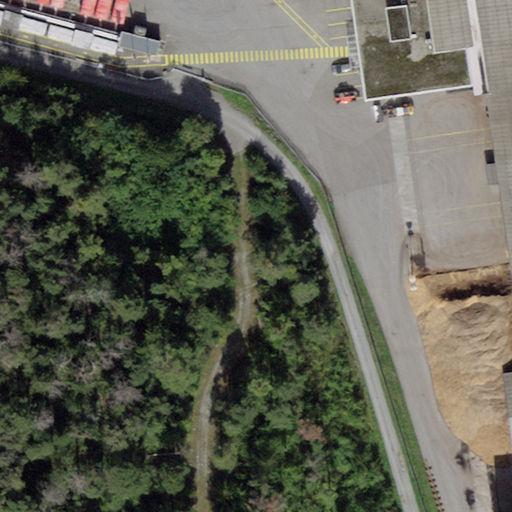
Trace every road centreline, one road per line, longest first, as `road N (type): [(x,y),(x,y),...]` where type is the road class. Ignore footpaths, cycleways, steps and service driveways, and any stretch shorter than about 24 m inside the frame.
road 1 (track): [(411,511),(312,201),(278,155),(228,115),(0,49)]
road 2 (track): [(228,115),(247,304),(207,419),(207,511)]
